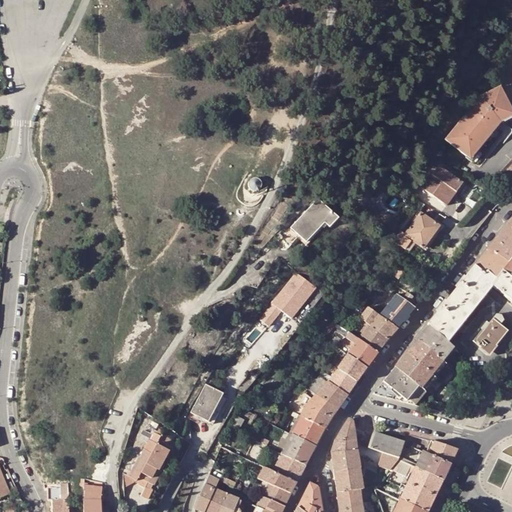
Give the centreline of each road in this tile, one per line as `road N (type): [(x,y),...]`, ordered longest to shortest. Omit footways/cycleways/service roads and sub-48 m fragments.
road 1 (residential): [(112,511),(115,459),(133,395),(232,267),(283,168),(342,0)]
road 2 (residential): [(37,511),(6,442),(1,404),(18,227),(33,187),(24,168)]
road 3 (residential): [(356,402),(511,206)]
road 4 (unknown): [(192,468),(226,413),(240,364),(292,317)]
road 5 (residential): [(486,442),(356,402)]
